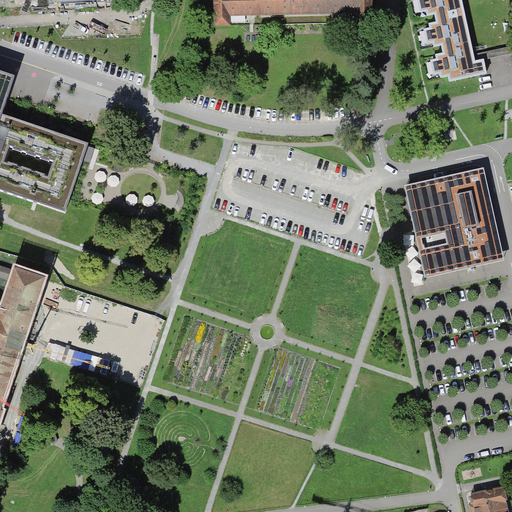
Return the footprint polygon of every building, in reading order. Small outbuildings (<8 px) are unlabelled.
[(214,0),(215,27),(231,27),(230,16),(358,13),(358,24),(373,23),(372,0),(214,0)] [(511,0),(419,0),(422,12),(428,11),(429,15),(437,13),(439,23),(430,25),(431,29),(425,30),(428,43),(434,41),(435,46),(443,44),(445,54),(436,56),(437,62),(432,63),(435,75),(441,74),(442,79),(448,78),(449,81),(486,74),(483,61),(474,63),(473,56),(461,0),(511,0)] [(511,47),(473,56),(474,63),(483,61),(511,54),(511,47)] [(0,190),(64,213),(87,145),(0,116),(13,78),(0,73),(0,190)] [(406,186),(425,276),(503,260),(484,169),(406,186)] [(0,278),(11,282),(14,272),(0,266),(0,278)] [(0,399),(4,401),(45,280),(15,270),(14,272),(11,282),(0,313),(0,399)] [(508,511),(504,488),(469,495),(472,511),(508,511)]
